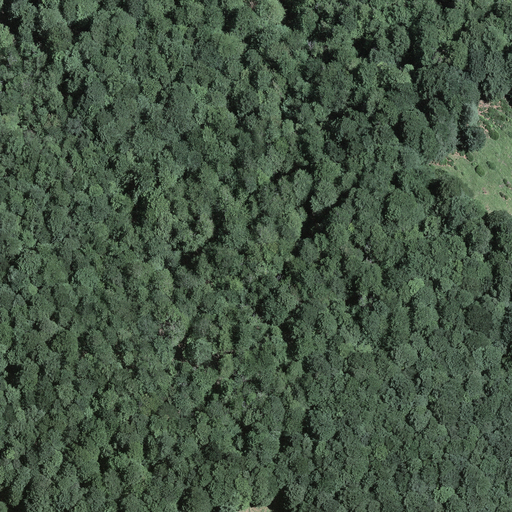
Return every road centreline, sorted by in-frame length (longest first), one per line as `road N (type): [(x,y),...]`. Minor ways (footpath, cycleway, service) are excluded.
road 1 (track): [(0,19),(38,54),(123,211),(239,289),(281,337),(307,411),(306,511)]
road 2 (track): [(171,511),(0,464)]
